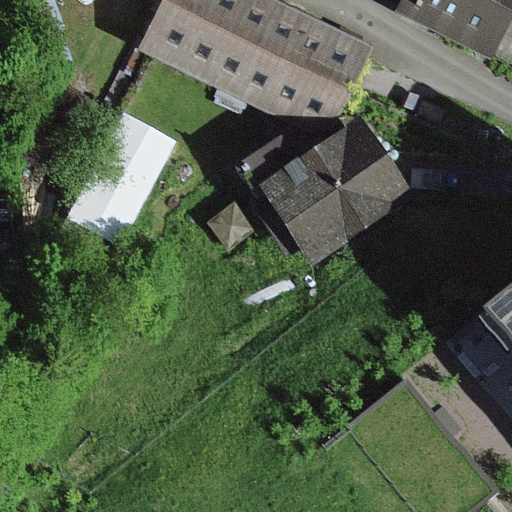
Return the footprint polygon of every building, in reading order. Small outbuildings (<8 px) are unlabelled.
[(370,50),(261,0),(164,0),(140,54),(328,140),(370,50)] [(511,0),(397,0),(389,16),(489,64),(492,58),(511,16),(511,0)] [(511,16),(492,58),(511,67),(511,16)] [(279,140),(237,167),(258,199),(305,269),(409,197),(359,120),(297,165),(279,140)] [(233,207),(207,226),(227,253),(253,234),(233,207)] [(511,511),(511,294),(470,327),(511,379),(511,511)] [(374,511),(473,511),(495,494),(404,382),(322,447),(374,511)]
